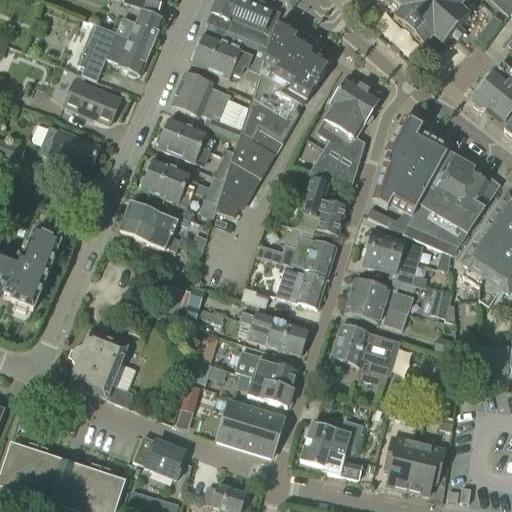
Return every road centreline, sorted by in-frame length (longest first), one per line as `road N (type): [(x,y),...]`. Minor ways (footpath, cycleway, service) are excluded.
road 1 (residential): [(34,373),(193,0)]
road 2 (residential): [(274,484),(392,112)]
road 3 (residential): [(274,484),(62,399),(34,373)]
road 4 (residential): [(511,163),(410,89)]
road 5 (residential): [(393,511),(274,484)]
